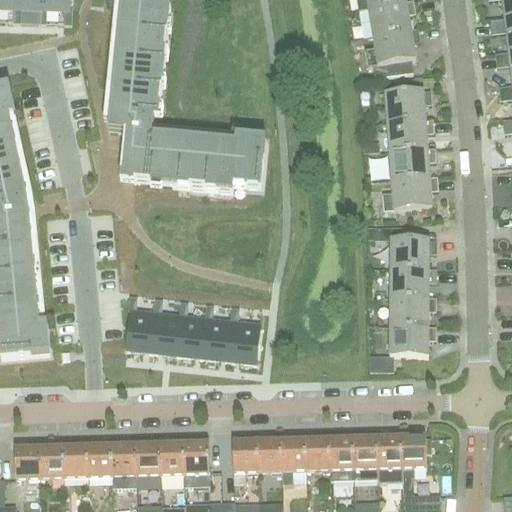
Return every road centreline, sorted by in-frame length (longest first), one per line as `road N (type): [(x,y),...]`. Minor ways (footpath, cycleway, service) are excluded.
road 1 (residential): [(478,401),(0,414)]
road 2 (residential): [(478,401),(467,98),(450,0)]
